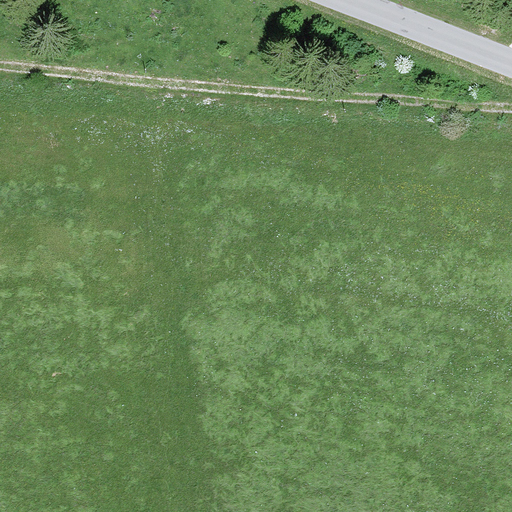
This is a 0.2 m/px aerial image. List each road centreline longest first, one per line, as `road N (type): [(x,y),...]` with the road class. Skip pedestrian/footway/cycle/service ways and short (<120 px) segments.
road 1 (track): [(511,109),(0,66)]
road 2 (tertiary): [(511,62),(349,0)]
